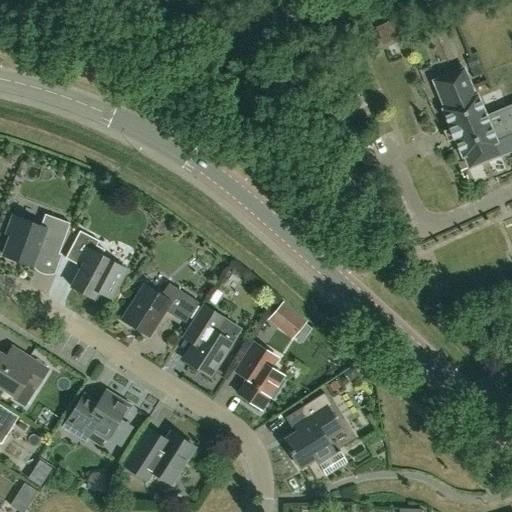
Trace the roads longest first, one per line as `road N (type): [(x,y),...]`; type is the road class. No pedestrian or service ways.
road 1 (unclassified): [(511,441),(220,179),(151,135)]
road 2 (residential): [(262,511),(254,458),(206,411),(26,296),(0,291)]
road 3 (residential): [(169,109),(244,36),(347,0)]
road 4 (unknown): [(270,222),(427,105)]
road 5 (unclassified): [(151,135),(0,79)]
